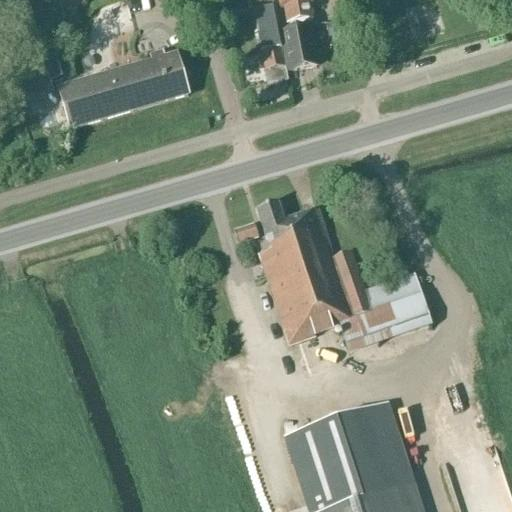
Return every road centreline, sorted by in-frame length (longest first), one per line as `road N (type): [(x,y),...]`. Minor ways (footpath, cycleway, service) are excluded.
road 1 (unknown): [(358,140),(440,343),(420,370),(359,384)]
road 2 (residential): [(236,133),(511,51)]
road 3 (secondary): [(248,173),(511,95)]
road 4 (secondary): [(0,244),(248,173)]
road 5 (residential): [(0,202),(236,133)]
road 6 (residential): [(236,133),(195,0)]
